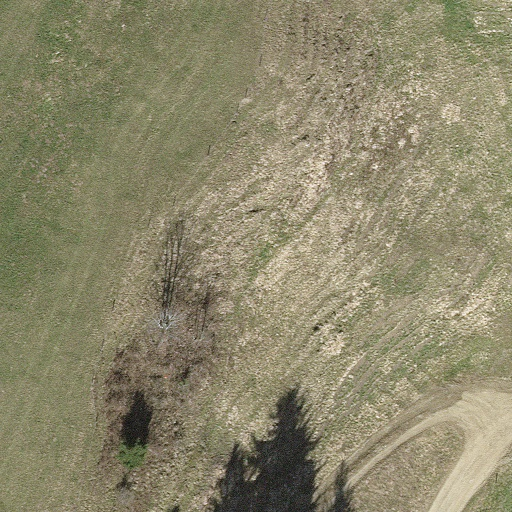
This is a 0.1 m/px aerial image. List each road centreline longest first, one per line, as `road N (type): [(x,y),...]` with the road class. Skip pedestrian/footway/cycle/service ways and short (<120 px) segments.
road 1 (track): [(330,511),(357,461),(458,404),(511,405)]
road 2 (track): [(511,410),(458,475),(442,511)]
